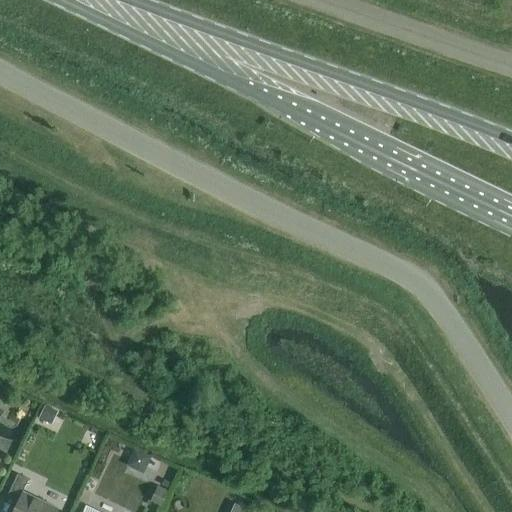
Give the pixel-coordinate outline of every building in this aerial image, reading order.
[(46,405),(40,418),(51,423),(57,411),(46,405)] [(135,450),(133,466),(152,468),(153,452),(135,450)] [(29,479),(18,474),(7,497),(18,503),(13,511),(57,511),(59,509),(23,492),(29,479)] [(163,505),(170,490),(158,484),(151,499),(163,505)] [(236,503),(232,511),(246,511),(248,509),(236,503)]
